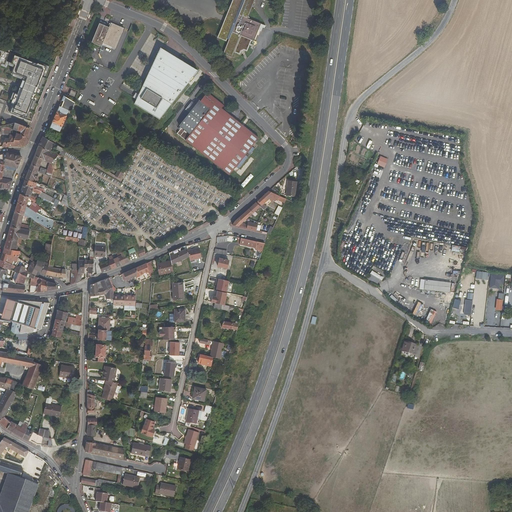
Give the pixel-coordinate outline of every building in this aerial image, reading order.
[(232,0),(218,38),(226,41),(227,39),(229,40),(245,0),(232,0)] [(224,52),(223,54),(232,58),(241,35),(254,41),(261,24),(248,18),(255,0),(245,0),(229,40),(225,50),(224,52)] [(103,43),(116,49),(124,28),(111,23),(109,27),(99,23),(92,43),(101,47),(103,43)] [(167,56),(168,54),(175,59),(174,61),(189,70),(194,69),(161,48),(159,52),(167,56)] [(174,61),(175,59),(168,54),(167,56),(159,52),(134,103),(160,119),(197,71),(194,69),(189,70),(174,61)] [(31,64),(16,58),(10,74),(25,80),(18,97),(14,95),(10,105),(15,107),(12,114),(25,119),(28,110),(30,111),(33,103),(31,103),(36,89),(38,90),(42,80),(40,79),(43,72),(45,73),(46,69),(42,67),(41,68),(35,65),(35,67),(30,65),(31,64)] [(224,105),(208,92),(201,100),(200,99),(196,104),(189,112),(179,125),(182,128),(177,134),(229,175),(259,138),(222,108),(224,105)] [(71,111),(75,103),(64,96),(62,100),(64,101),(61,107),(60,106),(58,111),(57,111),(50,128),(60,132),(69,110),(71,111)] [(192,101),(186,110),(189,112),(196,104),(192,101)] [(9,138),(6,138),(2,147),(11,147),(23,147),(30,128),(29,128),(16,123),(15,123),(13,129),(21,132),(21,133),(20,135),(16,133),(15,136),(10,134),(10,135),(9,138)] [(39,146),(50,151),(54,143),(43,137),(39,146)] [(25,179),(35,183),(39,173),(52,177),(54,170),(52,163),(59,155),(50,151),(39,146),(25,179)] [(59,155),(63,157),(66,151),(58,146),(56,149),(60,152),(59,155)] [(0,161),(5,162),(4,166),(17,169),(22,157),(6,153),(0,154),(0,161)] [(388,159),(380,156),(377,164),(385,168),(388,159)] [(17,169),(4,166),(5,162),(0,161),(0,178),(1,178),(13,180),(14,176),(17,169)] [(120,179),(123,173),(118,170),(115,176),(120,179)] [(10,189),(13,180),(1,178),(0,181),(0,187),(5,189),(10,189)] [(34,189),(42,192),(43,189),(36,186),(37,184),(35,183),(25,179),(23,185),(34,189)] [(297,182),(288,181),(286,196),(295,197),(297,182)] [(42,199),(36,197),(36,198),(31,195),(32,191),(40,195),(39,196),(43,198),(45,194),(42,192),(34,189),(23,185),(20,195),(29,198),(34,202),(39,206),(42,199)] [(269,200),(273,203),(276,200),(273,196),(275,194),(269,191),(264,195),(269,200)] [(17,203),(26,206),(27,203),(29,198),(20,195),(17,203)] [(265,209),(267,207),(264,204),(269,200),(264,195),(256,203),(263,210),(264,210),(264,209),(265,209)] [(39,206),(34,202),(31,206),(29,208),(37,213),(41,208),(39,206)] [(31,218),(36,221),(38,219),(33,216),(34,215),(25,212),(26,206),(17,203),(15,212),(24,215),(31,218)] [(247,219),(253,213),(251,212),(255,208),(262,213),(263,210),(256,203),(238,219),(242,223),(245,221),(247,219)] [(33,216),(38,219),(36,221),(51,231),(54,220),(51,220),(37,213),(29,208),(26,206),(25,212),(34,215),(33,216)] [(29,230),(29,226),(21,224),(24,215),(15,212),(11,226),(20,228),(29,230)] [(56,235),(51,231),(36,221),(31,218),(29,226),(29,230),(30,230),(56,235)] [(269,230),(267,229),(265,233),(270,234),(276,222),(272,221),(269,230)] [(256,231),(257,224),(249,223),(248,225),(242,224),(239,226),(256,231)] [(21,244),(22,238),(28,239),(30,230),(29,230),(20,228),(11,226),(6,243),(17,245),(18,243),(21,244)] [(66,237),(66,240),(79,242),(79,246),(84,247),(85,240),(71,237),(66,237)] [(237,243),(259,248),(259,250),(262,251),(265,244),(238,238),(237,243)] [(94,256),(105,257),(106,246),(95,245),(94,255),(94,256)] [(187,246),(181,248),(169,253),(171,261),(172,265),(189,257),(188,251),(187,246)] [(200,248),(188,251),(189,257),(190,261),(202,258),(200,248)] [(18,258),(19,257),(3,253),(1,260),(7,262),(7,263),(13,264),(16,266),(17,262),(18,258)] [(112,254),(113,256),(117,267),(121,265),(116,253),(112,254)] [(127,253),(126,254),(122,255),(125,264),(130,261),(127,253)] [(220,259),(218,266),(227,268),(230,256),(227,255),(215,253),(214,253),(213,258),(220,259)] [(351,256),(346,265),(350,267),(355,258),(351,256)] [(27,257),(26,259),(31,263),(30,265),(29,268),(37,272),(38,271),(34,269),(36,263),(34,261),(30,259),(27,257)] [(17,262),(16,266),(25,270),(36,275),(37,272),(29,268),(30,265),(20,259),(19,263),(17,262)] [(13,264),(7,263),(7,262),(1,260),(0,261),(0,266),(8,269),(11,270),(13,264)] [(44,265),(46,262),(38,260),(36,263),(34,269),(38,271),(41,273),(44,265)] [(85,268),(86,268),(87,260),(79,260),(79,271),(78,273),(76,283),(81,281),(82,274),(84,274),(85,268)] [(53,267),(54,261),(50,261),(48,267),(45,275),(56,277),(58,268),(53,267)] [(102,273),(111,269),(109,261),(108,261),(99,265),(100,268),(102,273)] [(157,264),(159,275),(173,272),(172,265),(171,261),(157,264)] [(354,272),(363,276),(368,266),(359,261),(354,272)] [(137,267),(137,276),(148,271),(146,263),(137,267)] [(24,272),(25,270),(16,266),(14,271),(23,275),(24,272)] [(137,267),(124,273),(126,281),(128,280),(137,276),(137,267)] [(0,277),(10,280),(13,271),(11,270),(8,269),(7,271),(0,268),(0,277)] [(60,277),(66,278),(65,270),(58,268),(56,277),(60,277)] [(14,271),(13,271),(10,280),(15,282),(24,284),(27,277),(23,275),(14,271)] [(372,271),(370,274),(381,280),(383,278),(372,271)] [(487,280),(488,273),(476,271),(475,278),(487,280)] [(503,285),(504,275),(491,274),(489,287),(499,288),(499,284),(503,285)] [(9,283),(10,280),(0,277),(0,287),(3,288),(2,291),(24,293),(25,286),(13,284),(9,283)] [(35,277),(33,280),(31,279),(30,285),(29,285),(29,286),(35,286),(38,278),(35,277)] [(29,286),(29,287),(31,288),(30,293),(34,292),(35,290),(37,290),(37,292),(41,292),(41,291),(47,291),(47,281),(38,278),(35,286),(29,286)] [(98,282),(100,285),(102,284),(104,288),(105,291),(112,288),(108,278),(98,282)] [(230,281),(217,279),(216,285),(218,286),(217,290),(223,291),(226,288),(228,290),(230,281)] [(450,293),(451,283),(425,280),(424,290),(450,293)] [(56,284),(47,281),(47,291),(58,290),(56,284)] [(99,292),(99,289),(98,286),(100,285),(98,282),(90,285),(90,296),(105,294),(106,294),(113,291),(112,288),(105,291),(99,292)] [(185,283),(172,283),(173,300),(185,299),(184,291),(185,291),(185,283)] [(212,302),(215,303),(226,306),(228,293),(218,291),(217,296),(214,296),(212,302)] [(244,310),(249,294),(245,293),(240,309),(244,310)] [(113,299),(113,305),(124,306),(125,296),(113,295),(113,299)] [(125,296),(124,306),(135,306),(136,303),(136,297),(136,296),(125,296)] [(501,310),(503,300),(495,299),(494,309),(501,310)] [(14,301),(8,322),(13,323),(21,325),(21,329),(20,329),(20,334),(21,334),(32,333),(38,333),(42,329),(50,303),(44,303),(44,304),(42,304),(42,303),(25,301),(26,301),(25,303),(14,301)] [(82,316),(76,315),(76,320),(71,319),(71,321),(67,320),(69,313),(57,310),(55,319),(80,326),(81,326),(82,316)] [(175,322),(185,322),(185,310),(175,310),(175,322)] [(110,319),(99,318),(98,330),(107,330),(109,331),(110,319)] [(80,336),(80,333),(70,331),(70,329),(80,331),(80,326),(55,319),(53,329),(62,332),(77,335),(80,336)] [(235,323),(223,321),(222,328),(237,330),(239,324),(235,323)] [(21,329),(21,325),(13,323),(11,331),(18,334),(20,334),(20,329),(21,329)] [(165,327),(163,327),(163,332),(159,332),(159,336),(163,336),(163,340),(174,340),(174,332),(175,332),(175,327),(165,327)] [(61,338),(62,332),(53,329),(52,335),(61,338)] [(88,339),(106,340),(107,330),(98,330),(98,336),(88,335),(88,339)] [(27,336),(22,337),(19,337),(18,340),(19,340),(18,345),(22,346),(23,340),(27,340),(27,336)] [(22,346),(18,345),(17,351),(27,354),(30,340),(27,340),(23,340),(22,346)] [(143,359),(151,360),(151,356),(150,356),(151,346),(152,346),(153,341),(145,340),(145,343),(144,347),(143,359)] [(213,357),(221,359),(224,344),(214,341),(210,357),(213,357)] [(414,353),(417,344),(407,341),(405,351),(414,353)] [(98,362),(104,362),(104,358),(105,358),(106,345),(96,344),(95,357),(98,357),(98,362)] [(43,365),(33,361),(33,359),(29,358),(0,352),(0,366),(1,367),(2,362),(30,367),(22,385),(34,389),(43,365)] [(198,361),(198,363),(211,366),(213,357),(210,357),(200,355),(199,359),(197,358),(196,361),(198,361)] [(60,377),(73,379),(75,368),(61,365),(60,377)] [(115,383),(117,369),(104,366),(102,380),(106,381),(115,383)] [(23,438),(27,429),(29,424),(24,422),(21,427),(12,422),(11,423),(4,417),(18,393),(16,392),(10,390),(11,389),(5,387),(7,379),(0,377),(0,386),(7,389),(0,403),(0,418),(1,419),(0,420),(0,422),(7,429),(23,438)] [(171,380),(161,378),(159,391),(169,392),(171,380)] [(11,389),(14,390),(17,383),(7,379),(5,387),(11,389)] [(106,381),(103,391),(104,391),(101,398),(112,402),(118,383),(115,383),(106,381)] [(193,399),(204,401),(206,390),(195,388),(193,399)] [(88,394),(88,413),(95,413),(95,408),(96,407),(96,401),(95,399),(95,396),(91,395),(88,394)] [(154,411),(165,413),(167,399),(156,397),(154,411)] [(46,403),(43,414),(59,417),(62,406),(46,403)] [(198,415),(201,416),(202,412),(188,409),(186,421),(196,423),(198,415)] [(141,433),(150,436),(152,437),(154,432),(152,432),(153,429),(155,423),(146,420),(144,426),(141,433)] [(94,437),(96,425),(88,425),(87,436),(94,437)] [(135,437),(135,430),(125,427),(124,434),(135,437)] [(33,432),(27,429),(23,438),(29,441),(33,432)] [(184,444),(186,444),(185,448),(194,450),(199,433),(188,429),(184,444)] [(9,441),(4,438),(0,443),(0,453),(6,445),(9,441)] [(53,447),(51,439),(47,438),(44,438),(43,440),(48,441),(47,446),(53,447)] [(28,452),(9,441),(6,445),(26,456),(28,452)] [(96,444),(96,443),(86,442),(85,451),(123,459),(124,449),(96,444)] [(131,453),(145,456),(145,455),(149,456),(151,446),(134,442),(131,453)] [(40,459),(35,455),(33,459),(45,467),(47,464),(42,460),(40,459)] [(177,469),(188,471),(191,459),(180,457),(177,469)] [(44,468),(45,467),(33,459),(32,463),(44,468)] [(83,475),(90,477),(92,469),(118,474),(117,483),(99,480),(95,481),(82,479),(81,484),(118,491),(122,468),(86,460),(83,475)] [(0,471),(7,474),(18,478),(20,473),(22,469),(0,462),(0,471)] [(40,480),(44,468),(32,463),(27,476),(40,480)] [(0,494),(0,511),(14,511),(17,505),(16,504),(19,496),(20,496),(27,476),(20,473),(18,478),(7,474),(0,494)] [(54,486),(59,477),(51,473),(46,482),(54,486)] [(123,485),(137,488),(139,478),(125,475),(123,485)] [(27,476),(20,496),(19,496),(16,504),(17,505),(14,511),(28,511),(40,480),(27,476)] [(176,487),(161,484),(160,486),(157,486),(155,493),(174,497),(176,487)] [(95,497),(97,497),(96,502),(101,503),(107,503),(108,494),(96,493),(95,497)] [(110,511),(111,504),(107,503),(101,503),(99,511),(110,511)]
